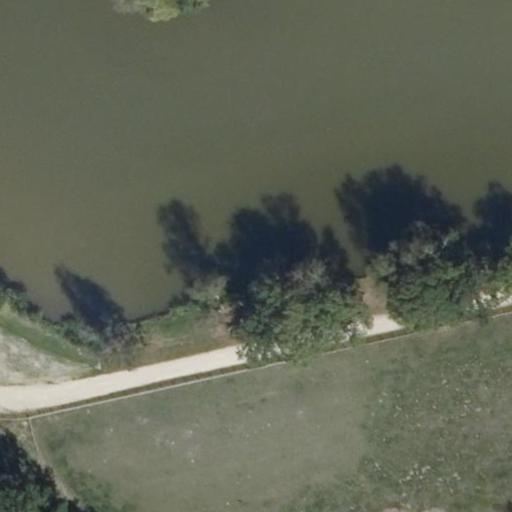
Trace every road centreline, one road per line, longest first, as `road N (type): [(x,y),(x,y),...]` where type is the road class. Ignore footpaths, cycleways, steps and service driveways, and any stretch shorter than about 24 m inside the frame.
road 1 (track): [(341,327),(0,404)]
road 2 (unclassified): [(341,327),(511,288)]
